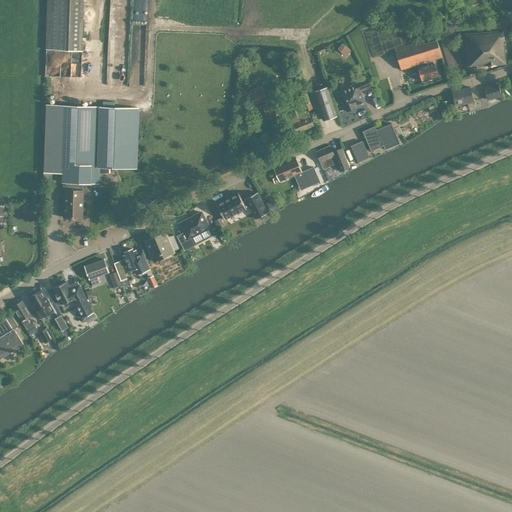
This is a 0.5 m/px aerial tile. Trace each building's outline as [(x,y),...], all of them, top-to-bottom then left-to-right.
[(86,48),(87,0),(49,0),(48,47),(86,48)] [(506,61),(503,27),(465,30),(468,62),(477,61),(477,64),(506,61)] [(439,73),(435,60),(434,60),(433,57),(442,54),(437,36),(421,41),(420,37),(394,45),(401,67),(420,61),(421,64),(418,65),(422,77),(439,73)] [(342,40),(337,46),(344,51),(348,45),(342,40)] [(316,82),(328,80),(325,66),(313,68),(316,82)] [(338,88),(347,108),(356,104),(355,102),(365,98),(360,87),(371,83),(366,72),(351,78),(353,82),(338,88)] [(249,88),(250,91),(254,102),(266,97),(261,83),(249,88)] [(497,83),(483,86),(486,96),(499,93),(497,83)] [(327,84),(314,88),(323,117),(336,112),(327,84)] [(469,105),(475,104),(470,84),(452,87),(456,103),(468,100),(469,105)] [(314,123),(308,109),(306,109),(305,108),(313,105),(308,90),(299,93),(303,105),(296,107),(298,112),(287,116),(293,131),(314,123)] [(267,115),(280,111),(275,98),(262,103),(267,115)] [(83,180),(100,181),(101,164),(109,165),(135,165),(137,105),(103,104),(103,103),(46,101),(44,169),(52,170),(62,170),(62,179),(66,179),(66,186),(65,186),(64,214),(82,215),(84,186),(83,186),(83,180)] [(375,123),(363,128),(371,148),(372,147),(381,142),(382,143),(383,143),(382,142),(383,142),(385,146),(386,146),(386,145),(399,139),(399,140),(400,140),(391,120),(376,126),(375,123)] [(363,138),(349,144),(356,159),(370,153),(363,138)] [(330,142),(316,148),(324,166),(338,160),(341,168),(344,166),(350,164),(348,159),(347,159),(343,148),(341,145),(333,149),(330,142)] [(277,173),(273,175),(274,179),(279,177),(280,178),(296,172),(298,177),(303,175),(307,184),(320,179),(315,167),(304,172),(296,154),(292,156),(285,159),(273,164),(277,173)] [(44,169),(43,179),(46,179),(50,179),(52,180),(52,170),(44,169)] [(268,210),(257,189),(246,195),(247,197),(243,199),(238,190),(234,192),(220,199),(217,201),(225,216),(246,205),(249,203),(256,216),(268,210)] [(274,196),(266,200),(272,210),(279,206),(274,196)] [(192,234),(210,224),(201,209),(180,220),(184,229),(177,233),(185,247),(195,241),(192,234)] [(221,215),(215,218),(219,226),(225,223),(221,215)] [(217,228),(211,232),(218,241),(224,237),(217,228)] [(154,259),(175,250),(166,229),(145,238),(154,259)] [(139,271),(147,267),(151,265),(142,247),(137,249),(136,247),(134,248),(132,245),(125,248),(126,251),(123,253),(130,268),(136,265),(139,271)] [(85,262),(90,277),(91,276),(93,282),(100,280),(98,274),(109,270),(103,256),(85,262)] [(123,264),(117,266),(121,277),(126,275),(123,264)] [(151,265),(147,267),(150,273),(147,275),(151,285),(157,282),(153,272),(151,265)] [(114,285),(122,281),(117,268),(110,271),(114,285)] [(93,309),(79,281),(68,286),(65,279),(53,284),(61,301),(70,297),(76,299),(78,302),(80,301),(83,307),(81,308),(84,314),(93,309)] [(54,307),(42,287),(30,294),(42,314),(54,307)] [(97,288),(92,291),(95,297),(100,295),(97,288)] [(31,320),(27,314),(31,312),(23,297),(13,303),(22,318),(30,332),(37,328),(32,320),(31,320)] [(60,314),(54,317),(61,329),(67,326),(60,313),(60,314)] [(0,336),(0,356),(24,341),(14,325),(12,326),(6,315),(0,318),(0,334),(1,336),(0,336)] [(41,329),(47,340),(53,336),(47,326),(41,329)]
